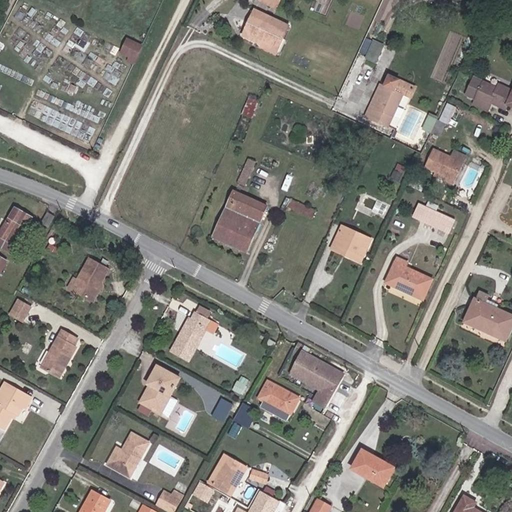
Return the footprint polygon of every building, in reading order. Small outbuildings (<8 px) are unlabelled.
[(240,34),(252,40),(259,25),(263,15),(252,10),(240,34)] [(259,25),(252,40),(259,43),(260,40),(276,48),(287,26),(263,15),(259,25)] [(366,58),(378,62),(386,44),(374,39),(366,58)] [(260,40),(259,43),(258,45),(274,52),(276,48),(260,40)] [(124,76),(129,78),(131,76),(136,62),(123,56),(120,65),(127,68),(124,76)] [(377,122),(396,76),(391,74),(385,86),(376,106),(371,104),(366,117),(377,122)] [(396,76),(377,122),(387,127),(401,94),(410,98),(415,85),(396,76)] [(462,95),(474,101),(487,107),(490,101),(497,104),(495,107),(501,109),(503,105),(511,109),(511,88),(509,93),(495,87),(493,90),(470,80),(462,95)] [(380,84),(371,104),(376,106),(385,86),(380,84)] [(487,107),(474,101),(472,106),(485,111),(487,107)] [(244,117),(251,120),(257,105),(251,102),(244,117)] [(425,123),(433,127),(436,119),(428,116),(425,123)] [(443,122),(436,119),(433,127),(430,132),(438,136),(443,122)] [(430,132),(433,127),(425,123),(423,129),(430,132)] [(434,174),(438,176),(440,172),(455,179),(466,155),(456,150),(453,157),(436,149),(428,166),(436,170),(434,174)] [(256,163),(254,162),(248,160),(238,182),(246,185),(256,163)] [(440,172),(438,176),(453,183),(455,179),(440,172)] [(215,235),(247,250),(266,207),(234,192),(215,235)] [(315,211),(292,200),(287,208),(311,220),(315,211)] [(419,221),(425,208),(417,205),(412,217),(419,221)] [(425,208),(419,221),(445,233),(451,220),(425,208)] [(0,235),(0,246),(11,252),(15,245),(17,246),(33,220),(15,210),(0,235)] [(45,228),(50,230),(55,220),(50,218),(45,228)] [(40,236),(45,240),(49,234),(43,230),(40,236)] [(342,230),(334,247),(353,255),(351,260),(360,264),(370,243),(342,230)] [(332,251),(351,260),(353,255),(334,247),(332,251)] [(89,258),(77,280),(72,288),(91,298),(96,288),(94,287),(96,283),(100,281),(108,268),(89,258)] [(392,262),(383,281),(421,300),(430,280),(402,267),(403,265),(404,262),(396,258),(394,258),(392,262)] [(0,272),(3,274),(9,266),(0,260),(0,272)] [(479,304),(481,300),(483,295),(476,291),(472,299),(469,298),(459,322),(498,341),(508,318),(491,309),(479,304)] [(10,315),(25,322),(34,304),(19,297),(10,315)] [(172,353),(187,362),(210,321),(196,314),(194,319),(191,318),(172,353)] [(43,364),(60,374),(75,346),(73,345),(77,337),(62,329),(43,364)] [(340,374),(298,352),(286,373),(317,390),(311,401),(322,407),(328,396),(340,374)] [(166,415),(176,398),(169,394),(178,379),(156,367),(146,384),(149,386),(140,402),(166,415)] [(296,399),(263,381),(252,400),(258,404),(285,418),(296,399)] [(30,414),(34,406),(8,393),(0,408),(0,431),(10,437),(17,421),(23,423),(28,414),(30,414)] [(250,408),(240,402),(230,419),(240,425),(244,427),(248,420),(245,417),(250,408)] [(281,424),(285,418),(258,404),(255,409),(281,424)] [(109,465),(131,476),(149,442),(133,434),(124,453),(118,449),(109,465)] [(388,486),(391,481),(389,479),(392,470),(374,460),(376,456),(367,451),(358,469),(388,486)] [(234,494),(239,485),(236,483),(240,474),(244,476),(249,466),(228,455),(213,482),(234,494)] [(398,468),(376,456),(374,460),(392,470),(389,479),(391,481),(398,468)] [(271,472),(257,469),(255,479),(270,481),(271,472)] [(0,503),(2,505),(9,492),(0,487),(0,503)] [(160,505),(172,511),(174,511),(183,496),(169,489),(160,505)] [(268,490),(263,499),(281,509),(286,500),(268,490)] [(102,511),(109,500),(92,492),(81,511),(102,511)] [(457,511),(492,511),(476,503),(478,497),(469,492),(457,511)] [(331,511),(336,505),(323,498),(315,511),(312,511),(310,510),(308,511),(331,511)] [(263,499),(256,511),(251,511),(249,510),(247,511),(279,511),(281,509),(263,499)]
